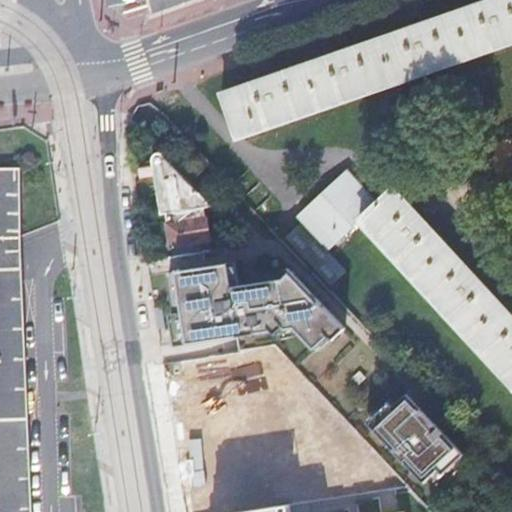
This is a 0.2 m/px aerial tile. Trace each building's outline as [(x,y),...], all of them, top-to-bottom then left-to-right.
[(185,0),(107,0),(108,5),(137,0),(140,0),(145,14),(185,0)] [(245,135),(511,42),(511,0),(483,0),(485,3),(424,25),(422,20),(415,22),(408,24),(410,30),(349,51),(347,46),(340,48),(333,51),(335,56),(274,77),(272,72),(265,74),(258,77),(260,82),(221,95),(235,133),(243,130),(245,135)] [(184,118),(192,110),(182,101),(175,108),(184,118)] [(162,125),(146,140),(153,146),(179,174),(194,159),(162,125)] [(179,174),(153,146),(153,149),(160,155),(157,158),(156,158),(155,159),(155,160),(155,161),(154,163),(154,164),(154,165),(154,166),(155,167),(156,179),(162,218),(167,217),(169,227),(172,249),(211,243),(205,211),(213,210),(179,174)] [(142,181),(156,179),(155,167),(141,169),(142,181)] [(358,222),(376,205),(346,173),(299,216),(329,249),(358,222)] [(251,238),(267,223),(224,176),(208,192),(251,238)] [(15,235),(15,178),(0,178),(0,511),(27,511),(26,490),(23,420),(19,321),(15,235)] [(376,205),(358,222),(511,387),(511,316),(480,282),(485,278),(480,272),(476,267),(471,272),(426,224),(431,219),(426,214),(422,209),(417,214),(394,189),(376,205)] [(236,263),(169,274),(180,347),(273,333),(279,340),(301,335),(318,354),(332,340),(333,342),(346,330),(288,269),(275,281),(239,287),(236,263)] [(219,369),(219,380),(260,378),(259,367),(219,369)] [(213,384),(233,471),(293,457),(272,371),(213,384)] [(424,484),(439,470),(444,475),(464,456),(407,395),(393,409),(388,403),(367,423),(424,484)]
